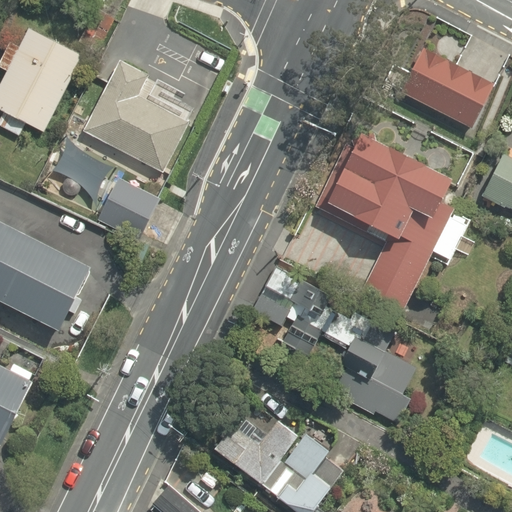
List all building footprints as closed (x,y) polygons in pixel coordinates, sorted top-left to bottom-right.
[(0,78),(0,125),(17,133),(23,120),(43,129),(75,57),(20,33),(0,78)] [(80,129),(94,136),(89,147),(112,159),(117,148),(160,170),(187,117),(139,92),(154,62),(122,46),(80,129)] [(455,210),(439,203),(452,175),(354,128),(315,210),(380,241),(358,289),(407,312),(455,210)] [(511,155),(497,149),(476,197),(511,212),(511,155)] [(163,189),(116,168),(95,218),(142,238),(163,189)] [(0,224),(0,303),(59,331),(89,268),(0,224)] [(418,363),(325,322),(330,313),(292,295),(281,320),(291,324),(282,344),(310,357),(319,337),(321,338),(344,349),(345,349),(337,367),(368,382),(373,384),(402,397),(418,363)] [(0,426),(24,381),(0,368),(0,426)] [(309,511),(343,463),(276,417),(272,424),(241,403),(209,449),(299,511),(309,511)] [(191,511),(163,485),(149,500),(161,511),(191,511)]
